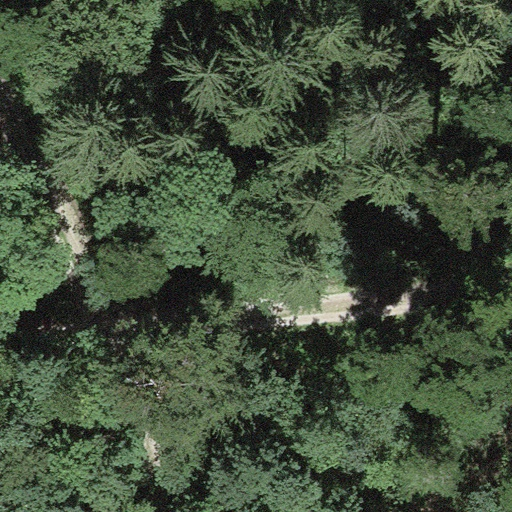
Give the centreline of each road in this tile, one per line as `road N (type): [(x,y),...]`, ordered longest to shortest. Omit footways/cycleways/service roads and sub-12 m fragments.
road 1 (track): [(511,296),(0,343)]
road 2 (track): [(0,129),(102,335),(164,511)]
